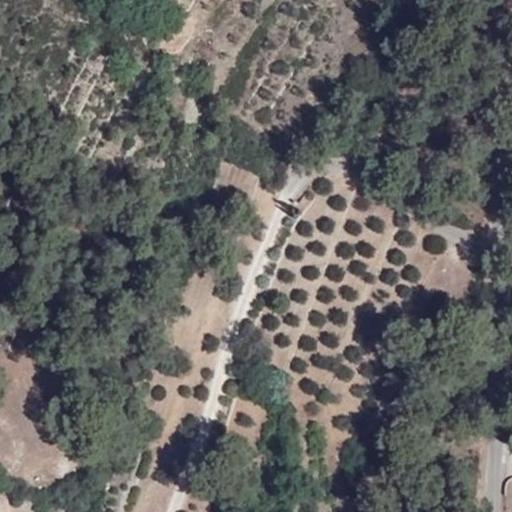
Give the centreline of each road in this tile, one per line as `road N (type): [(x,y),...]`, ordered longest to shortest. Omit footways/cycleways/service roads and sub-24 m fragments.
road 1 (unknown): [(499,204),(399,170),(369,168),(348,178),(226,511)]
road 2 (unclassified): [(493,511),(506,0)]
